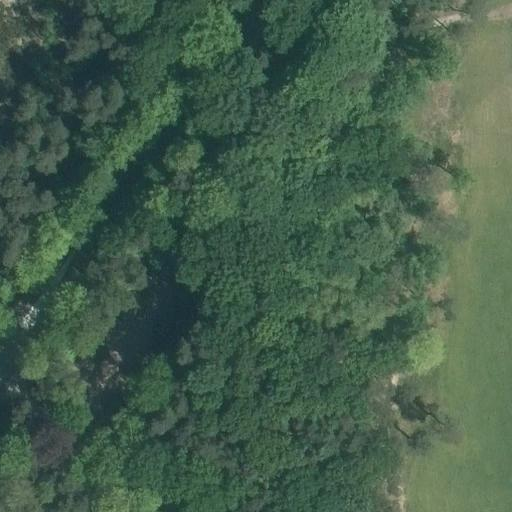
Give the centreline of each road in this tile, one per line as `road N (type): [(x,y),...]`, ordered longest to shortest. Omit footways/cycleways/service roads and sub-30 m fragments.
road 1 (secondary): [(0,361),(266,0)]
road 2 (track): [(137,511),(0,380)]
